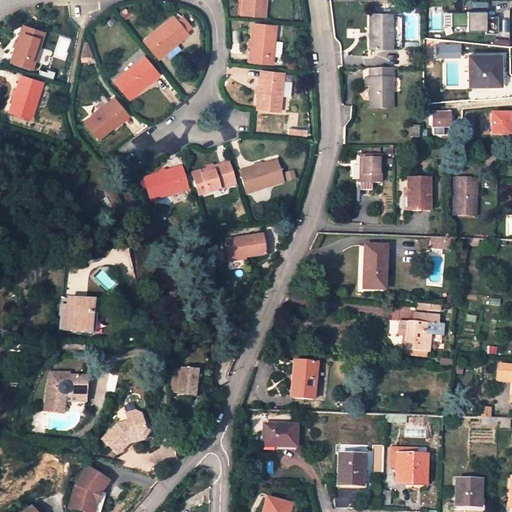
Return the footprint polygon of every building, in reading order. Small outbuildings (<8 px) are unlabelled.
[(263,16),(264,0),(241,0),(240,14),(263,16)] [(392,14),(369,14),(369,49),(393,48),(392,14)] [(403,14),(392,14),(393,48),(403,48),(403,14)] [(467,15),(449,15),(449,28),(467,28),(467,33),(486,32),(486,34),(497,34),(497,18),(486,18),(486,14),(467,14),(467,15)] [(143,42),(155,56),(174,41),(176,44),(187,34),(185,32),(191,27),(182,16),(176,21),(173,17),(143,42)] [(271,64),(275,26),(252,24),(249,54),(250,54),(249,62),(271,64)] [(32,69),(44,33),(22,26),(12,55),(13,55),(11,62),(32,69)] [(158,59),(176,44),(174,41),(155,56),(158,59)] [(498,85),(498,82),(498,71),(498,56),(468,56),(469,86),(498,85)] [(140,89),(138,87),(155,72),(143,58),(115,81),(129,98),(140,89)] [(392,69),(364,69),(364,79),(392,79),(392,69)] [(155,72),(138,87),(140,89),(157,75),(155,72)] [(281,83),(282,74),(261,72),(260,79),(259,79),(256,109),(278,111),(280,96),(289,97),(290,84),(281,83)] [(31,118),(42,83),(21,76),(18,83),(17,83),(8,112),(31,118)] [(392,109),(392,79),(364,79),(364,87),(370,87),(371,100),(369,100),(369,109),(392,109)] [(109,132),(107,129),(126,113),(114,99),(84,123),(99,140),(109,132)] [(126,113),(107,129),(109,132),(128,116),(126,113)] [(448,114),(433,114),(433,127),(448,127),(448,114)] [(509,117),(491,117),(491,137),(511,137),(511,121),(509,122),(509,117)] [(379,183),(380,156),(359,156),(359,182),(379,183)] [(247,169),(247,170),(239,172),(245,194),(282,183),(275,160),(247,169)] [(221,166),(221,165),(191,174),(198,196),(233,185),(227,164),(221,166)] [(173,170),(173,169),(144,178),(151,200),(186,189),(180,168),(173,170)] [(474,216),(476,179),(453,178),(452,215),(474,216)] [(428,211),(427,179),(408,179),(408,196),(405,196),(405,209),(410,209),(410,211),(428,211)] [(263,256),(260,235),(223,241),(226,262),(263,256)] [(383,289),(385,246),(366,246),(365,266),(363,266),(362,288),(383,289)] [(69,269),(56,268),(54,286),(68,287),(69,269)] [(66,308),(67,298),(61,298),(58,329),(64,330),(66,308)] [(92,300),(84,300),(67,298),(66,308),(64,330),(89,332),(92,300)] [(411,322),(420,323),(421,315),(412,314),(411,322)] [(438,316),(421,315),(420,323),(411,322),(405,322),(404,336),(402,350),(427,353),(430,324),(437,325),(438,316)] [(404,336),(405,322),(398,321),(396,335),(404,336)] [(299,361),(296,381),(294,381),(292,397),(312,399),(316,363),(299,361)] [(511,366),(497,365),(496,380),(511,381),(511,366)] [(180,371),(171,369),(167,395),(177,396),(180,371)] [(196,373),(180,371),(177,396),(192,398),(196,373)] [(44,411),(63,414),(64,402),(65,397),(81,398),(81,395),(84,395),(85,377),(68,376),(68,373),(50,373),(44,411)] [(116,424),(101,439),(116,454),(127,443),(126,439),(138,436),(144,430),(141,415),(135,412),(125,414),(127,422),(116,424)] [(499,427),(509,427),(509,419),(499,419),(499,427)] [(295,447),(296,426),(264,424),(263,446),(295,447)] [(126,439),(127,443),(141,439),(147,433),(144,430),(138,436),(126,439)] [(362,455),(363,448),(339,447),(338,454),(362,455)] [(361,486),(362,455),(338,454),(337,485),(361,486)] [(425,480),(426,455),(396,454),(395,479),(425,480)] [(92,511),(97,496),(107,481),(87,468),(74,486),(69,508),(82,511),(92,511)] [(479,506),(480,480),(455,480),(454,506),(479,506)] [(286,511),(289,505),(267,498),(262,511),(286,511)]
